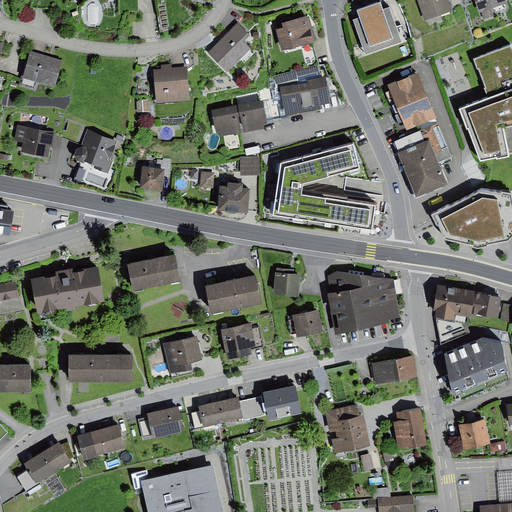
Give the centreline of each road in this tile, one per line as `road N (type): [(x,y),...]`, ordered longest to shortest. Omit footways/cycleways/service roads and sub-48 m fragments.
road 1 (residential): [(422,338),(69,422),(33,439),(0,469)]
road 2 (secondary): [(403,257),(105,205)]
road 3 (residential): [(403,257),(393,181),(334,54),(327,0)]
road 4 (residential): [(226,0),(195,41),(141,50),(73,46),(0,24)]
road 5 (residential): [(451,511),(422,338)]
road 6 (residential): [(105,205),(82,229),(0,255)]
